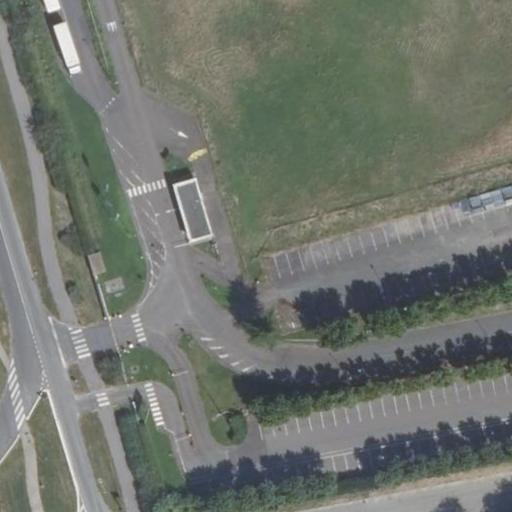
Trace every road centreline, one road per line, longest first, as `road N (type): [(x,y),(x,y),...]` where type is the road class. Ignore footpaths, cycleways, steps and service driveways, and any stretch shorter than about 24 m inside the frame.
road 1 (unclassified): [(95,511),(55,370),(40,358)]
road 2 (unclassified): [(40,358),(0,222)]
